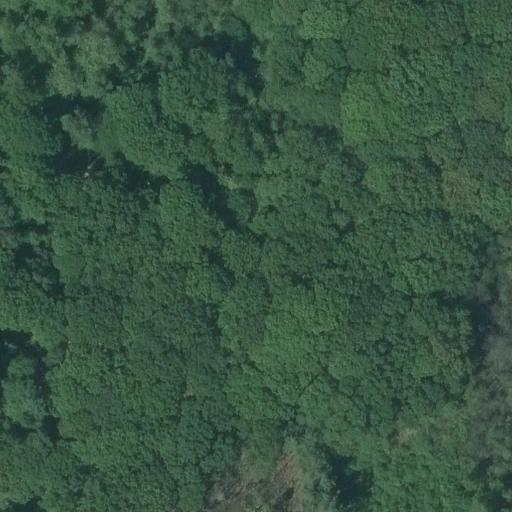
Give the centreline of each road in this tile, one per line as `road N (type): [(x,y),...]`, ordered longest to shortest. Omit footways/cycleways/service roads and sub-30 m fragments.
road 1 (track): [(82,511),(0,228)]
road 2 (track): [(155,90),(363,0)]
road 3 (track): [(0,107),(155,90)]
